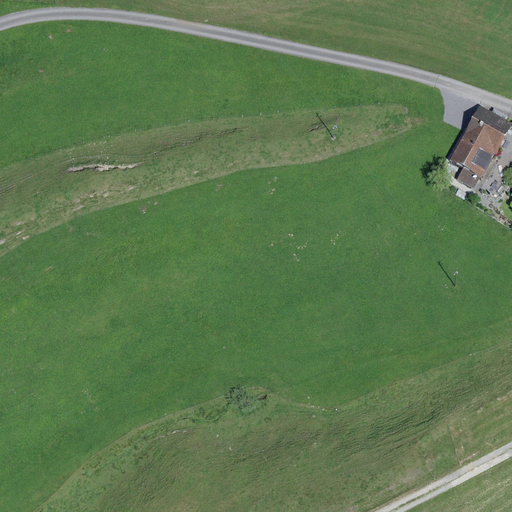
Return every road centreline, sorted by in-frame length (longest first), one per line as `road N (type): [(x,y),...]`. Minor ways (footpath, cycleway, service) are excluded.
road 1 (track): [(511,111),(413,79),(155,21),(49,15),(0,29)]
road 2 (track): [(385,511),(511,451)]
